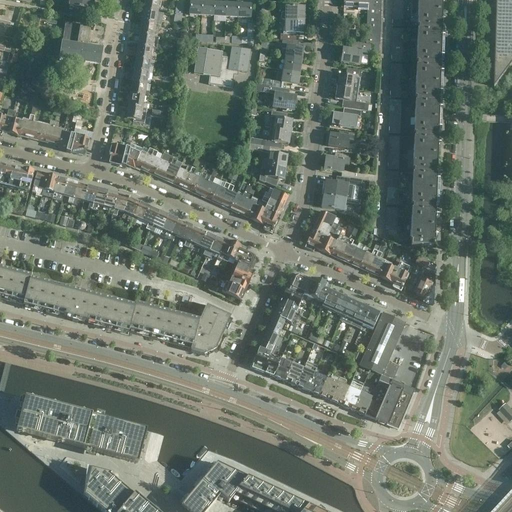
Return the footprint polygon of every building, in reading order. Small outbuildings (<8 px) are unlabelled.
[(70,0),(69,7),(91,11),(93,3),(79,0),(70,0)] [(152,0),(145,0),(143,11),(157,13),(159,1),(152,0)] [(359,11),(367,11),(369,11),(369,0),(344,0),(344,5),(359,5),(359,11)] [(379,46),(380,0),(369,0),(369,11),(367,11),(366,45),(373,45),(379,46)] [(419,0),(419,28),(440,29),(441,0),(419,0)] [(511,66),(511,0),(497,0),(495,88),(511,66)] [(177,2),(175,16),(182,17),(184,3),(177,2)] [(189,16),(201,17),(202,3),(190,2),(189,16)] [(201,17),(213,18),(214,4),(202,3),(201,17)] [(213,18),(225,18),(226,4),(214,4),(213,18)] [(225,18),(238,19),(238,5),(226,4),(225,18)] [(238,19),(250,20),(251,6),(238,5),(238,19)] [(281,21),(285,21),(304,22),(305,9),(286,8),(286,13),(283,13),(281,15),(281,21)] [(143,11),(142,23),(155,25),(161,26),(163,14),(157,13),(143,11)] [(280,42),(282,42),(295,42),(296,35),(304,35),(304,22),(285,21),(285,29),(283,29),(283,36),(280,36),(280,42)] [(75,62),(99,66),(100,66),(102,49),(87,48),(90,27),(80,26),(65,23),(59,62),(75,64),(75,62)] [(142,23),(140,35),(153,37),(155,25),(142,23)] [(419,28),(417,65),(439,65),(440,29),(419,28)] [(212,34),(205,33),(205,36),(195,36),(195,43),(212,44),(213,37),(212,37),(212,34)] [(140,35),(138,47),(152,49),(158,50),(158,45),(152,44),(153,37),(140,35)] [(287,53),(286,59),(302,62),(304,50),(299,49),(299,43),(282,42),(281,52),(287,53)] [(353,44),(352,51),(343,50),(341,64),(360,67),(362,55),(370,56),(371,47),(353,44)] [(138,47),(136,59),(150,61),(152,49),(138,47)] [(231,55),(197,50),(195,62),(193,75),(209,77),(208,86),(232,89),(234,77),(231,76),(232,72),(246,74),(249,52),(231,49),(231,55)] [(136,59),(134,71),(152,74),(153,69),(149,68),(150,61),(136,59)] [(286,59),(284,72),(300,74),(302,62),(286,59)] [(417,65),(416,101),(438,102),(439,65),(417,65)] [(134,71),(132,83),(150,86),(152,74),(134,71)] [(356,79),(372,81),(373,74),(357,71),(356,79)] [(300,74),(284,72),(282,84),(298,86),(300,74)] [(339,76),(337,89),(353,91),(355,79),(339,76)] [(257,79),(256,86),(280,89),(281,83),(257,79)] [(131,95),(144,97),(148,98),(150,86),(132,83),(131,95)] [(275,95),(273,104),(273,108),(294,112),(296,98),(286,96),(287,90),(280,89),(256,86),(255,92),(275,95)] [(353,91),(337,89),(335,101),(351,103),(353,91)] [(49,101),(59,103),(60,96),(50,94),(49,101)] [(129,107),(147,110),(147,105),(143,104),(144,97),(131,95),(129,107)] [(416,101),(415,138),(437,138),(438,102),(416,101)] [(352,103),(351,110),(368,112),(369,105),(352,103)] [(22,124),(19,137),(28,140),(34,118),(35,112),(37,106),(33,105),(30,117),(28,123),(23,121),(22,124)] [(133,125),(144,127),(147,110),(129,107),(127,119),(134,120),(133,125)] [(361,112),(344,110),(343,115),(333,114),(331,126),(356,130),(357,118),(360,119),(361,112)] [(0,116),(0,136),(1,137),(2,133),(4,134),(8,119),(11,120),(13,112),(9,111),(7,118),(0,116)] [(8,119),(4,134),(19,137),(22,124),(23,121),(18,120),(16,122),(14,121),(16,112),(13,112),(11,120),(8,119)] [(276,119),(274,130),(291,133),(293,121),(286,120),(287,115),(272,112),(271,118),(276,119)] [(34,118),(28,140),(39,143),(43,127),(43,124),(37,122),(38,119),(34,118)] [(43,127),(39,143),(49,145),(55,123),(50,122),(49,125),(43,124),(43,127)] [(55,123),(49,145),(59,148),(62,134),(63,132),(57,130),(59,124),(55,123)] [(261,141),(260,147),(270,148),(281,150),(282,144),(289,145),(291,133),(274,130),(270,130),(268,142),(261,141)] [(59,148),(58,149),(61,150),(65,151),(65,153),(68,154),(73,137),(65,135),(62,134),(59,148)] [(73,137),(68,154),(72,155),(82,158),(82,156),(84,152),(85,152),(88,142),(88,140),(79,137),(77,136),(73,135),(73,137)] [(339,135),(339,137),(330,135),(328,148),(347,151),(349,143),(353,144),(354,137),(339,135)] [(415,138),(414,174),(436,175),(437,138),(415,138)] [(134,169),(142,150),(130,145),(128,150),(125,149),(120,167),(125,169),(126,166),(133,170),(134,169)] [(262,160),(262,165),(285,169),(287,156),(269,154),(270,148),(260,147),(250,145),(249,152),(269,155),(268,161),(262,160)] [(109,164),(120,167),(125,149),(119,148),(112,146),(108,158),(110,159),(109,164)] [(134,169),(143,173),(153,152),(149,151),(143,149),(142,150),(134,169)] [(360,151),(359,158),(376,161),(376,154),(360,151)] [(143,173),(153,177),(161,160),(155,158),(156,154),(153,152),(143,173)] [(341,179),(356,181),(369,182),(375,184),(375,178),(369,177),(369,176),(343,172),(344,167),(349,167),(350,161),(348,160),(349,156),(335,154),(334,159),(326,158),(324,171),(341,174),(341,179)] [(153,177),(162,181),(172,161),(168,159),(166,163),(161,160),(153,177)] [(162,181),(172,186),(179,171),(182,165),(176,163),(172,161),(162,181)] [(285,169),(262,165),(261,170),(266,171),(265,183),(275,187),(279,180),(283,181),(285,169)] [(0,179),(0,186),(8,189),(14,169),(3,166),(0,179)] [(201,198),(211,203),(217,188),(211,185),(219,168),(215,167),(212,172),(213,172),(210,178),(201,198)] [(172,186),(182,190),(191,169),(187,168),(185,173),(179,171),(172,186)] [(8,189),(19,192),(24,169),(23,169),(22,171),(14,169),(8,189)] [(19,192),(28,194),(29,194),(34,172),(24,169),(19,192)] [(182,190),(191,194),(200,175),(195,173),(195,171),(191,169),(182,190)] [(43,191),(47,176),(36,172),(31,194),(36,195),(35,196),(41,198),(43,191)] [(211,203),(220,207),(229,186),(232,181),(234,175),(230,174),(225,185),(223,190),(217,188),(211,203)] [(414,174),(413,211),(434,211),(436,175),(414,174)] [(191,194),(201,198),(210,178),(206,176),(205,178),(200,175),(191,194)] [(52,200),(58,178),(47,176),(43,191),(49,193),(47,198),(52,200)] [(63,197),(68,181),(58,178),(52,200),(56,201),(58,195),(63,197)] [(323,196),(347,199),(348,186),(355,187),(356,181),(341,179),(340,184),(325,182),(323,196)] [(71,205),(77,184),(68,181),(63,197),(69,198),(67,204),(71,205)] [(230,211),(239,215),(248,195),(250,191),(253,184),(249,182),(242,199),(236,196),(230,211)] [(83,202),(87,187),(77,184),(71,205),(76,206),(77,201),(83,202)] [(220,207),(230,211),(236,196),(231,194),(233,188),(229,186),(220,207)] [(92,211),(98,190),(87,187),(83,202),(89,204),(87,210),(92,211)] [(265,194),(264,198),(284,207),(288,197),(274,190),(273,191),(269,189),(267,195),(265,194)] [(103,208),(108,193),(98,190),(92,211),(96,212),(98,207),(103,208)] [(239,215),(249,220),(255,207),(257,201),(251,198),(254,192),(250,191),(248,195),(239,215)] [(112,217),(118,195),(108,193),(103,208),(109,210),(107,215),(112,217)] [(124,214),(130,199),(118,195),(112,217),(117,218),(118,212),(124,214)] [(321,209),(344,212),(346,204),(360,206),(360,202),(346,200),(347,199),(323,196),(321,209)] [(267,205),(265,211),(279,217),(284,207),(264,198),(262,202),(267,205)] [(131,224),(140,203),(130,199),(124,214),(121,219),(131,224)] [(143,222),(149,208),(140,203),(131,224),(135,225),(137,220),(143,222)] [(8,213),(21,216),(22,213),(23,210),(9,206),(8,213)] [(249,220),(259,224),(265,211),(255,207),(249,220)] [(150,232),(159,212),(149,208),(143,222),(148,225),(146,230),(149,232),(150,232)] [(265,211),(259,224),(264,226),(263,230),(272,234),(279,217),(265,211)] [(434,211),(413,211),(411,247),(433,248),(434,211)] [(160,236),(162,231),(169,216),(159,212),(150,232),(159,236),(160,236)] [(321,212),(316,222),(336,232),(337,232),(340,233),(341,234),(343,230),(338,228),(333,225),(336,219),(321,212)] [(48,215),(46,222),(53,224),(55,216),(48,215)] [(165,239),(169,241),(178,221),(169,216),(162,231),(168,234),(165,239)] [(61,217),(59,226),(66,228),(68,219),(61,217)] [(175,237),(181,240),(188,225),(178,221),(169,241),(173,243),(175,237)] [(316,222),(312,233),(323,238),(327,239),(329,233),(335,236),(336,232),(316,222)] [(77,229),(78,230),(79,230),(79,231),(80,231),(81,231),(82,231),(83,231),(84,230),(85,229),(85,228),(85,227),(85,226),(85,225),(84,225),(84,224),(83,223),(82,223),(81,223),(80,223),(79,223),(78,224),(77,225),(77,226),(77,227),(77,228),(77,229)] [(184,248),(188,249),(197,229),(188,225),(181,240),(186,242),(184,248)] [(337,244),(331,257),(340,261),(349,241),(351,236),(354,229),(350,228),(345,239),(344,239),(339,237),(337,242),(336,242),(335,244),(337,244)] [(199,248),(200,248),(207,234),(197,229),(188,249),(192,251),(195,246),(199,248)] [(312,233),(305,249),(314,253),(316,250),(317,250),(323,238),(312,233)] [(206,258),(207,258),(216,238),(207,234),(200,248),(206,251),(203,256),(206,258)] [(213,254),(218,257),(225,242),(216,238),(207,258),(211,260),(213,254)] [(323,238),(317,250),(331,257),(337,244),(335,244),(327,239),(323,238)] [(123,240),(121,245),(130,249),(133,244),(123,240)] [(224,257),(229,259),(236,244),(226,240),(225,242),(218,257),(217,260),(221,262),(224,257)] [(349,241),(340,261),(349,265),(356,251),(350,248),(352,245),(353,243),(349,241)] [(133,251),(140,254),(143,248),(139,246),(136,244),(133,251)] [(229,259),(235,262),(252,269),(256,260),(254,257),(244,252),(246,249),(236,244),(229,259)] [(143,248),(140,254),(146,256),(149,250),(143,248)] [(356,251),(349,265),(359,270),(366,255),(367,253),(368,250),(364,248),(363,250),(361,253),(356,251)] [(149,257),(156,261),(159,255),(152,252),(149,257)] [(366,255),(359,270),(368,274),(377,254),(373,252),(372,255),(371,257),(366,255)] [(377,254),(368,274),(378,278),(384,266),(385,264),(379,261),(381,256),(377,254)] [(411,255),(408,260),(415,263),(417,257),(411,255)] [(159,262),(166,265),(168,260),(161,257),(159,262)] [(430,262),(418,257),(415,265),(426,270),(428,266),(430,262)] [(168,266),(176,270),(178,264),(171,261),(168,266)] [(238,264),(234,274),(251,281),(255,272),(251,270),(252,269),(235,262),(234,263),(238,264)] [(397,270),(391,284),(393,285),(392,289),(400,292),(411,269),(400,264),(397,270)] [(178,271),(187,275),(190,269),(181,265),(178,271)] [(384,266),(378,278),(391,284),(397,270),(396,270),(393,268),(393,270),(384,266)] [(0,300),(2,301),(10,271),(0,268),(0,300)] [(2,301),(13,303),(20,274),(10,271),(2,301)] [(23,306),(30,280),(31,276),(20,274),(13,303),(23,306)] [(210,276),(204,274),(200,281),(203,282),(206,284),(210,276)] [(234,274),(230,284),(247,291),(251,281),(234,274)] [(422,275),(413,294),(425,300),(432,286),(431,286),(434,280),(422,275)] [(296,279),(292,288),(302,292),(307,281),(300,277),(296,279)] [(288,286),(284,296),(301,304),(304,296),(312,299),(319,282),(311,279),(310,282),(307,281),(302,292),(292,288),(288,286)] [(33,312),(41,283),(30,280),(23,306),(22,309),(33,312)] [(319,282),(312,299),(322,304),(330,287),(319,282)] [(44,315),(51,286),(41,283),(33,312),(44,315)] [(240,302),(242,302),(247,291),(230,284),(228,283),(223,294),(240,302)] [(54,318),(62,288),(51,286),(44,315),(54,318)] [(330,287),(322,304),(323,304),(322,308),(331,312),(338,295),(330,292),(332,288),(330,287)] [(65,317),(72,291),(62,288),(54,318),(64,320),(64,317),(65,317)] [(75,323),(82,294),(78,293),(72,291),(65,317),(70,319),(72,319),(72,322),(75,323)] [(81,322),(85,323),(92,296),(87,295),(82,294),(75,323),(77,324),(78,321),(81,322)] [(338,295),(331,312),(341,317),(349,299),(344,297),(344,298),(338,295)] [(85,326),(95,329),(103,299),(92,296),(85,323),(86,323),(85,326)] [(279,307),(296,314),(297,311),(301,313),(304,306),(300,304),(301,304),(284,296),(279,307)] [(95,329),(106,331),(113,302),(103,299),(95,329)] [(349,299),(341,317),(339,322),(349,326),(352,321),(359,305),(356,303),(356,302),(349,299)] [(106,331),(116,334),(124,305),(113,302),(106,331)] [(128,333),(139,336),(146,307),(135,304),(134,307),(128,333)] [(127,337),(128,333),(134,307),(124,305),(116,334),(127,337)] [(352,321),(349,326),(360,331),(362,326),(370,308),(365,306),(364,307),(359,305),(352,321)] [(139,336),(149,339),(157,310),(146,307),(139,336)] [(200,321),(191,353),(192,353),(204,357),(207,355),(208,358),(214,355),(212,352),(216,351),(224,331),(227,332),(230,327),(227,326),(230,318),(206,307),(200,321)] [(274,318),(285,322),(291,325),(296,314),(279,307),(274,318)] [(362,326),(373,331),(380,314),(376,313),(377,311),(370,308),(362,326)] [(149,339),(160,342),(167,312),(157,310),(149,339)] [(160,342),(170,345),(178,315),(167,312),(160,342)] [(170,345),(181,347),(189,318),(178,315),(170,345)] [(385,315),(384,317),(383,317),(360,367),(370,371),(382,377),(381,377),(392,382),(399,367),(388,363),(405,327),(406,324),(385,315)] [(191,352),(191,353),(200,321),(189,318),(181,347),(190,350),(190,351),(191,352)] [(267,334),(278,338),(285,322),(274,318),(267,334)] [(292,325),(289,332),(298,336),(300,332),(295,330),(296,327),(292,325)] [(260,350),(270,355),(277,340),(278,338),(267,334),(260,350)] [(340,349),(338,353),(342,355),(347,344),(343,342),(340,349)] [(260,350),(252,369),(262,373),(269,358),(270,355),(260,350)] [(351,359),(357,362),(361,353),(355,350),(351,359)] [(269,358),(262,373),(273,378),(280,363),(269,358)] [(280,363),(273,378),(275,379),(276,380),(278,381),(279,380),(284,382),(285,383),(292,365),(291,365),(281,361),(280,363)] [(291,386),(293,387),(295,387),(296,387),(303,370),(292,365),(285,383),(291,385),(291,386)] [(315,375),(303,370),(296,387),(298,388),(299,390),(301,391),(302,390),(307,392),(315,375)] [(331,402),(340,379),(328,374),(326,379),(319,397),(331,402)] [(319,397),(326,379),(315,375),(307,392),(313,395),(314,396),(316,397),(317,396),(319,397)] [(364,416),(375,422),(392,382),(381,377),(381,378),(374,393),(364,416)] [(331,402),(342,406),(349,389),(348,388),(350,383),(340,379),(331,402)] [(382,424),(387,426),(404,387),(392,382),(375,422),(381,424),(382,424)] [(404,387),(387,426),(399,431),(413,398),(413,397),(415,392),(414,392),(404,387)] [(363,415),(364,416),(374,393),(363,388),(360,394),(353,411),(359,414),(359,416),(361,417),(363,415)] [(353,411),(360,394),(349,389),(342,406),(343,407),(344,409),(346,410),(348,409),(353,411)] [(21,434),(36,438),(37,433),(20,429),(27,405),(52,411),(54,407),(17,397),(10,425),(21,434)] [(146,432),(54,407),(52,411),(27,405),(20,429),(37,433),(36,438),(137,465),(146,432)] [(511,421),(511,410),(506,405),(501,409),(499,412),(510,423),(511,421)] [(313,511),(307,508),(305,510),(297,503),(295,506),(287,499),(285,501),(277,494),(275,496),(267,489),(265,491),(257,484),(255,486),(247,480),(248,480),(216,465),(188,498),(180,506),(185,510),(187,511),(206,511),(220,496),(228,503),(231,500),(255,511),(313,511)] [(90,470),(83,497),(100,511),(146,511),(131,499),(130,499),(107,480),(110,475),(111,475),(110,475),(90,470)]
